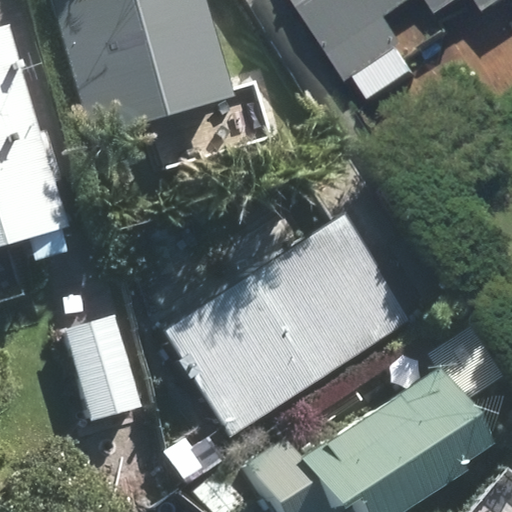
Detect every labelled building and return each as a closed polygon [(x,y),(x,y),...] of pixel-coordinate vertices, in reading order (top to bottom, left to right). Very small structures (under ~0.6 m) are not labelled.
[(213,114),(178,0),(32,0),(29,1),(76,155),(213,114)] [(511,0),(280,0),(357,121),(414,85),(382,34),(418,12),(431,33),(467,11),(481,33),(511,13),(511,0)] [(50,264),(0,82),(0,310),(14,307),(5,276),(50,264)] [(321,225),(148,341),(166,367),(154,374),(169,396),(180,388),(220,448),(393,333),(321,225)] [(103,320),(54,333),(81,429),(130,416),(103,320)] [(273,444),(229,473),(254,511),(399,511),(470,465),(414,380),(286,464),(273,444)]
